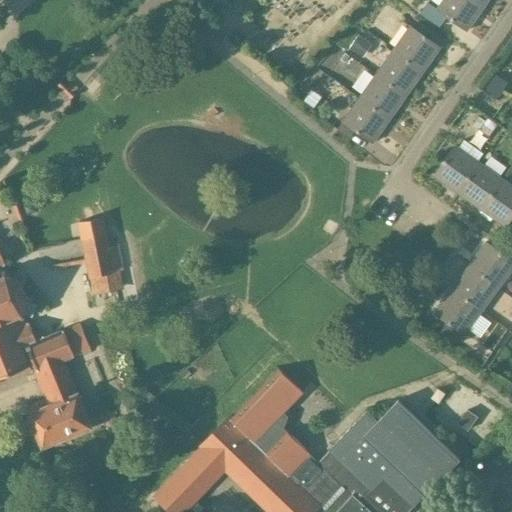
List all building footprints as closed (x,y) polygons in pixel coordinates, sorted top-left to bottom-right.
[(483,7),(472,0),(443,0),(436,9),(466,31),(483,7)] [(410,26),(393,50),(423,71),(440,47),(410,26)] [(423,71),(393,50),(377,74),(406,95),(423,71)] [(377,74),(360,98),(390,118),(406,95),(377,74)] [(390,118),(360,98),(343,121),(373,142),(390,118)] [(457,193),(479,162),(455,145),(433,176),(457,193)] [(503,179),(479,162),(457,193),(481,210),(503,179)] [(511,185),(503,179),(481,210),(504,227),(511,216),(511,185)] [(116,272),(110,246),(104,217),(78,222),(89,278),(116,272)] [(469,266),(499,287),(511,267),(511,260),(486,242),(469,266)] [(0,377),(27,367),(29,370),(33,369),(32,365),(35,364),(48,397),(34,402),(37,410),(30,413),(43,445),(90,426),(65,364),(93,353),(80,322),(36,340),(28,321),(25,323),(23,318),(25,315),(21,313),(28,298),(31,299),(32,296),(26,293),(22,283),(24,277),(20,275),(18,280),(4,274),(6,270),(2,268),(1,264),(5,263),(0,250),(0,377)] [(499,287),(469,266),(452,289),(482,310),(499,287)] [(482,310),(452,289),(435,313),(465,334),(482,310)] [(407,511),(411,508),(423,495),(425,497),(448,472),(451,469),(459,461),(460,459),(398,400),(380,419),(377,422),(366,411),(318,462),(284,428),(288,417),(283,412),(303,392),(280,369),(232,418),(229,415),(200,445),(202,447),(155,495),(172,511),(183,511),(206,488),(203,486),(223,466),(270,511),(312,511),(314,510),(315,511),(407,511)] [(445,394),(441,391),(438,389),(432,398),(434,400),(438,402),(445,394)] [(457,423),(468,430),(478,417),(467,409),(457,423)] [(483,456),(498,472),(511,458),(511,451),(501,440),(483,456)] [(130,511),(120,502),(110,511),(130,511)]
